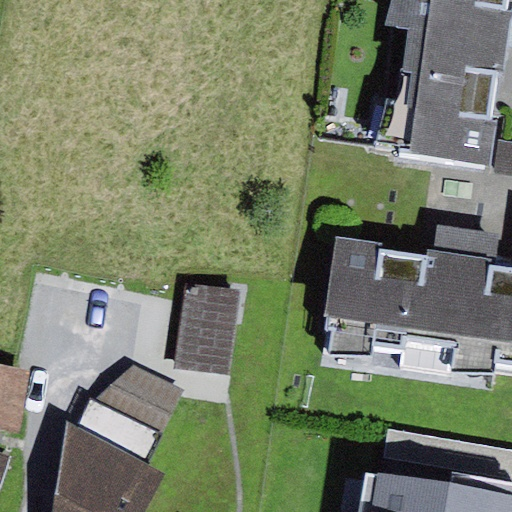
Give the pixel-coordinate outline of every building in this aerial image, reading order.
[(508,0),(394,0),(386,27),(410,33),(401,74),(396,102),(387,100),(375,145),(412,153),(411,159),(491,168),(508,0)] [(511,142),(500,141),(495,171),(511,173),(511,142)] [(432,254),(335,241),(324,333),(332,334),(331,360),(371,360),(373,351),(403,355),(402,370),(453,376),(496,376),(496,363),(511,364),(511,267),(496,265),(499,238),(436,229),(432,254)] [(240,294),(184,287),(175,371),(230,378),(240,294)] [(90,400),(78,429),(147,468),(184,392),(134,367),(95,403),(90,400)] [(28,374),(0,369),(0,431),(18,435),(28,374)] [(148,511),(166,478),(147,468),(78,429),(68,424),(53,511),(148,511)] [(0,493),(12,456),(0,452),(0,493)] [(511,511),(511,493),(379,470),(371,511),(511,511)]
